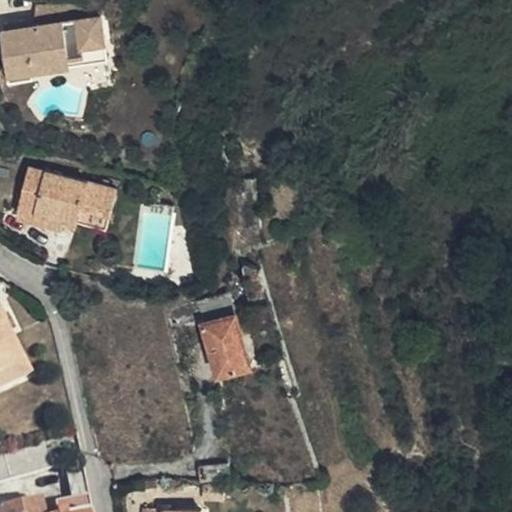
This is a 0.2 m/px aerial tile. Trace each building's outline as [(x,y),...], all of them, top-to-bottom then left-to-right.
[(26,23),(4,25),(9,78),(33,76),(33,68),(54,66),(62,56),(78,54),(86,44),(106,43),(103,15),(86,17),(87,2),(36,1),(36,17),(36,22),(26,23)] [(62,56),(54,66),(107,60),(106,43),(86,44),(78,54),(62,56)] [(21,161),(6,207),(26,212),(27,205),(69,217),(97,225),(109,185),(21,161)] [(26,212),(6,207),(3,217),(50,231),(53,221),(67,225),(69,217),(27,205),(26,212)] [(265,288),(260,270),(242,265),(248,292),(265,288)] [(230,293),(170,309),(174,324),(202,316),(218,372),(251,363),(230,293)] [(0,391),(28,377),(0,318),(0,391)] [(45,440),(0,454),(0,482),(52,467),(45,440)] [(231,477),(231,463),(201,466),(201,478),(231,477)] [(88,511),(79,471),(65,473),(69,496),(53,500),(55,511),(40,511),(38,497),(0,508),(0,511),(88,511)] [(156,481),(143,483),(145,489),(157,487),(156,481)]
